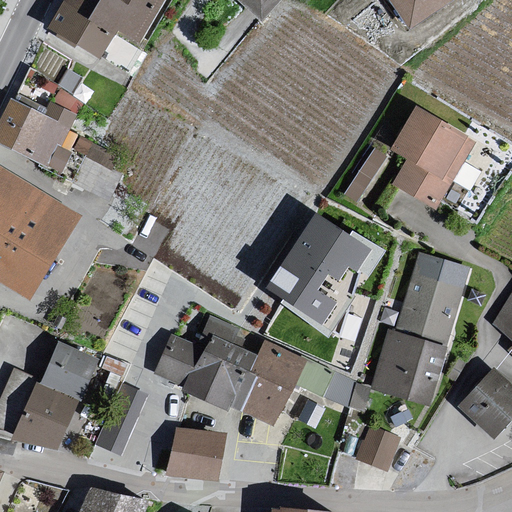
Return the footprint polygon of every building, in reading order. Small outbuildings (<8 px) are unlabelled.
[(154,0),(56,0),(38,31),(91,62),(105,36),(128,46),(154,0)] [(275,0),(225,0),(255,24),(275,0)] [(447,0),(378,0),(403,34),(447,0)] [(47,113),(16,98),(0,130),(0,139),(52,165),(77,115),(52,103),(47,113)] [(465,143),(403,108),(378,153),(398,166),(383,187),(426,213),(465,143)] [(77,148),(101,159),(108,145),(83,134),(77,148)] [(78,210),(0,159),(0,279),(25,294),(78,210)] [(311,206),(262,281),(328,332),(385,247),(311,206)] [(459,288),(407,272),(392,330),(441,346),(459,288)] [(171,329),(155,370),(243,411),(266,422),(290,378),(347,403),(357,378),(262,336),(256,353),(235,343),(244,327),(209,308),(196,337),(171,329)] [(422,415),(441,346),(392,330),(382,329),(365,393),(422,415)] [(511,343),(503,354),(511,363),(511,343)] [(88,363),(50,344),(31,385),(6,438),(46,454),(88,363)] [(511,405),(511,399),(483,371),(450,408),(485,442),(511,405)] [(147,393),(122,382),(95,443),(120,454),(147,393)] [(166,470),(217,475),(225,433),(176,424),(166,470)] [(396,441),(367,425),(352,462),(383,472),(396,441)] [(68,511),(137,511),(144,501),(83,489),(68,511)]
